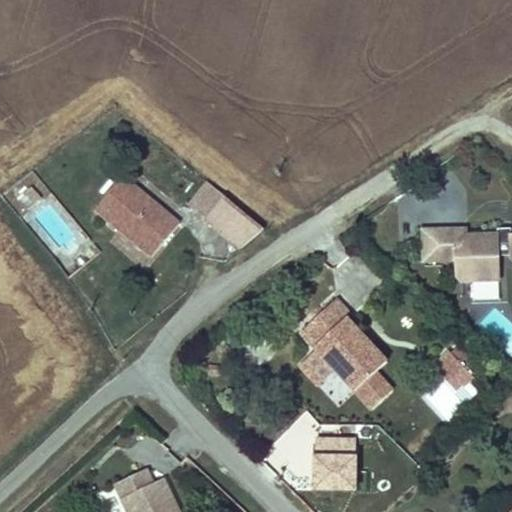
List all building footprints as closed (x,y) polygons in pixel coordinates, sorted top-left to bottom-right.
[(115,205),(171,252),(198,221),(140,174),(115,205)] [(247,197),(232,184),(214,205),(228,217),(247,197)] [(289,230),(247,197),(228,217),(262,247),(289,230)] [(431,237),(432,268),(449,268),(449,237),(431,237)] [(471,237),(449,237),(449,268),(464,267),(463,251),(471,243),(471,237)] [(511,245),(506,246),(506,242),(471,243),(463,251),(464,267),(465,288),(507,287),(507,262),(511,261),(511,245)] [(352,309),(360,301),(343,284),(303,322),(363,381),(395,352),(352,309)] [(480,351),(459,326),(452,332),(473,357),(480,351)] [(452,332),(451,331),(434,345),(444,358),(457,373),(468,363),(474,358),(473,357),(452,332)] [(457,373),(444,358),(425,374),(446,399),(477,374),(468,363),(457,373)] [(147,486),(138,472),(107,492),(117,506),(147,486)] [(120,511),(175,511),(157,480),(147,486),(117,506),(120,511)]
